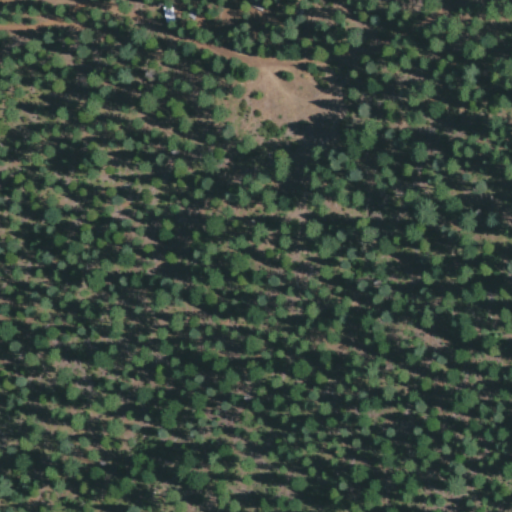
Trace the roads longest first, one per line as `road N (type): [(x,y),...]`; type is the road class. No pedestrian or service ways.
road 1 (residential): [(274,0),(268,135),(279,325),(215,434)]
road 2 (track): [(0,4),(99,3),(197,44),(269,61),(295,52),(329,0)]
